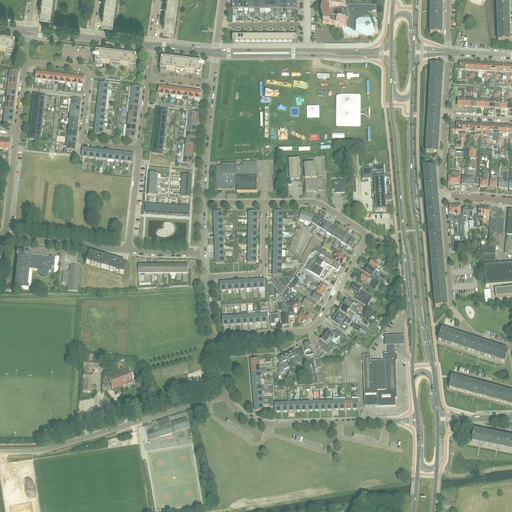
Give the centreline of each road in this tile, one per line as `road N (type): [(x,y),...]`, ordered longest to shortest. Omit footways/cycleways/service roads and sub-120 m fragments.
road 1 (residential): [(212,337),(315,326),(369,235),(315,202),(262,202)]
road 2 (secondary): [(434,388),(410,182),(411,94)]
road 3 (secondary): [(390,90),(413,311),(412,378)]
road 4 (unclassified): [(0,451),(48,449),(205,399)]
road 5 (residential): [(139,149),(83,141),(87,70),(24,61)]
road 6 (residential): [(511,348),(468,331),(451,308),(442,195)]
road 7 (residential): [(128,250),(4,237)]
road 8 (residential): [(204,273),(259,270),(262,202)]
